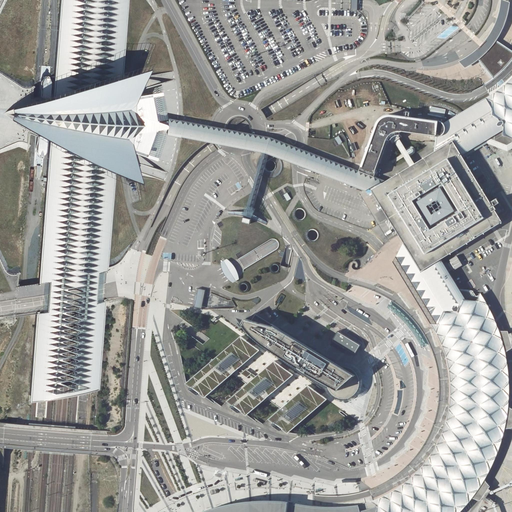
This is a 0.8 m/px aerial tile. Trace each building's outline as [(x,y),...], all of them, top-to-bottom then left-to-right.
[(57,0),(50,96),(49,102),(85,96),(120,83),(121,72),(125,0),(57,0)] [(474,65),(480,61),(493,79),(485,86),(492,93),(506,82),(511,76),(511,75),(511,50),(499,41),(505,28),(510,14),(511,3),(504,0),(502,9),(499,19),(496,27),(490,37),(483,46),(479,50),(469,58),(461,62),(467,69),(474,65)] [(33,132),(46,140),(80,156),(113,170),(141,181),(132,151),(130,143),(132,134),(140,122),(133,112),(133,104),(135,99),(149,67),(120,74),(85,84),(50,96),(35,101),(3,113),(33,132)] [(511,75),(511,76),(506,82),(492,93),(444,122),(446,124),(447,127),(447,130),(446,134),(442,136),(438,137),(438,141),(440,152),(455,143),(464,157),(503,131),(511,144),(511,75)] [(309,153),(264,136),(162,117),(160,122),(159,124),(158,129),(157,131),(157,133),(181,137),(206,142),(262,152),(374,193),(376,191),(382,188),(390,183),(378,178),(361,172),(309,153)] [(447,130),(447,127),(443,125),(392,117),(387,118),(383,120),(380,123),(361,172),(378,178),(391,140),(394,138),(397,136),(400,136),(438,141),(438,137),(442,136),(446,134),(447,130)] [(151,123),(150,129),(157,131),(158,129),(159,124),(160,122),(151,120),(151,123)] [(82,141),(46,133),(46,140),(44,168),(35,282),(41,280),(41,291),(39,306),(39,310),(32,311),(26,400),(34,398),(49,397),(60,394),(66,393),(75,392),(91,390),(95,388),(103,298),(90,300),(91,297),(91,283),(92,274),(92,270),(104,268),(113,159),(82,141)] [(338,136),(334,138),(338,145),(342,143),(338,136)] [(376,191),(374,193),(407,246),(425,276),(441,258),(497,221),(464,157),(455,143),(440,152),(390,183),(382,188),(376,191)] [(508,364),(505,352),(511,347),(511,344),(508,331),(499,331),(491,311),(482,294),(476,296),(472,290),(460,289),(441,258),(425,276),(407,246),(397,264),(426,312),(436,329),(449,357),(454,385),(453,413),(445,435),(433,456),(418,477),(399,490),(379,502),(375,504),(358,506),(359,511),(460,511),(465,507),(472,498),(480,501),(490,487),(485,480),(492,467),(498,453),(502,441),(505,429),(511,427),(511,408),(509,407),(509,393),(509,379),(508,364)] [(232,282),(238,279),(237,276),(236,271),(233,266),(230,262),(226,259),(220,262),(221,267),(224,273),(227,278),(232,282)] [(193,307),(200,309),(204,290),(197,289),(193,307)] [(269,326),(241,318),(239,321),(241,323),(240,324),(245,331),(250,336),(255,340),(263,346),(275,354),(286,361),(297,369),(314,379),(322,384),(327,386),(328,388),(329,390),(330,392),(332,394),(335,396),(337,398),(340,398),(343,399),(346,398),(348,397),(351,396),(353,395),(355,393),(356,391),(358,389),(358,386),(359,384),(359,381),(358,378),(357,376),(356,374),(355,372),(353,370),(350,368),(346,367),(343,366),(343,368),(274,327),(269,326)] [(361,345),(337,331),(331,341),(354,355),(361,345)] [(233,374),(260,350),(241,336),(186,384),(205,397),(233,374)] [(266,398),(294,375),(274,361),(247,384),(227,401),(246,415),(266,398)] [(288,433),(327,399),(308,385),(281,409),(269,419),(288,433)]
